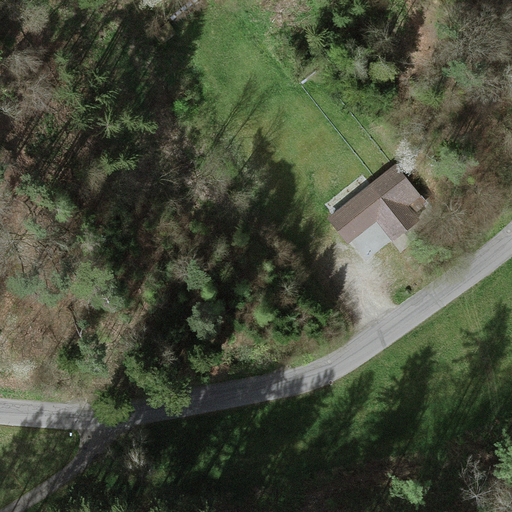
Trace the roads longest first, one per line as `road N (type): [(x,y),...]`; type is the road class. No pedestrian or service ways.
road 1 (unclassified): [(0,410),(128,412),(313,374),(356,353),(511,237)]
road 2 (track): [(128,412),(11,511)]
